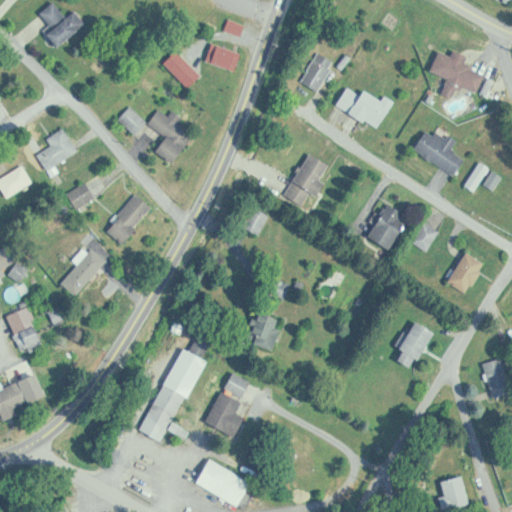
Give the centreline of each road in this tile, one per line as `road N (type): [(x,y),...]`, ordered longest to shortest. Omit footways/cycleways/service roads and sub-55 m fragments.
road 1 (tertiary): [(0,457),(61,423),(125,342),(225,156),(282,0)]
road 2 (residential): [(358,511),(511,269)]
road 3 (residential): [(192,225),(0,30)]
road 4 (residential): [(275,511),(351,491),(361,470),(337,439),(269,402)]
road 5 (residential): [(511,245),(327,128)]
road 6 (residential): [(498,511),(450,364)]
road 7 (residential): [(31,444),(151,511)]
